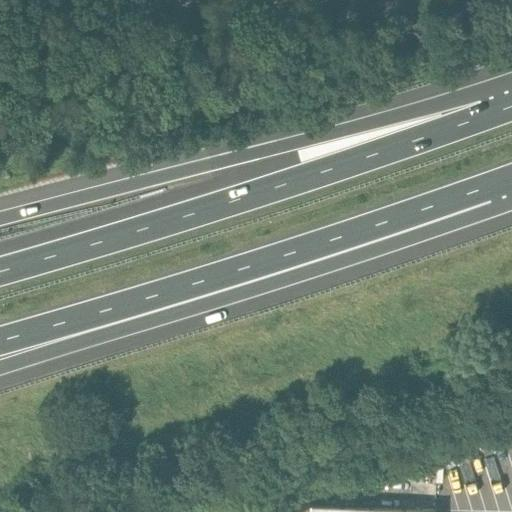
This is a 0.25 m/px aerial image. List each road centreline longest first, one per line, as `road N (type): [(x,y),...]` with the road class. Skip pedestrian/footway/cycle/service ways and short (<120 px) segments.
road 1 (motorway): [(486,116),(0,268)]
road 2 (motorway): [(486,116),(296,143),(0,220)]
road 3 (motorway): [(96,313),(511,179)]
